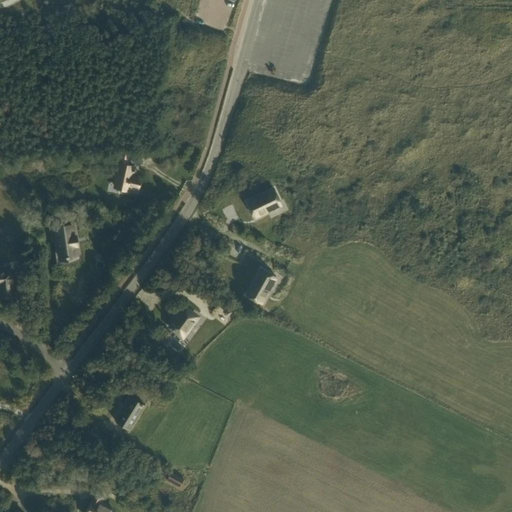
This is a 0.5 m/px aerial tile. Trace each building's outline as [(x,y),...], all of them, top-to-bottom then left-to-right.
[(119,164),(120,164),(117,179),(115,187),(120,188),(129,190),(129,187),(138,189),(138,187),(140,186),(141,185),(141,183),(141,182),(140,180),(140,178),(132,176),(134,167),(127,165),(129,155),(122,153),(119,164)] [(274,189),(247,202),(255,217),(282,205),(274,189)] [(62,229),(56,229),(57,236),(60,258),(73,256),(77,256),(76,246),(78,245),(76,236),(74,236),(73,227),(62,229)] [(5,271),(0,271),(0,284),(1,296),(11,295),(13,295),(13,284),(12,271),(11,271),(11,264),(4,265),(5,271)] [(261,267),(246,294),(262,303),(277,276),(261,267)] [(210,276),(206,272),(202,275),(206,280),(210,276)] [(288,312),(291,307),(282,301),(278,306),(288,312)] [(182,337),(197,317),(185,308),(170,328),(182,337)] [(232,312),(228,309),(224,314),(228,317),(232,312)] [(127,397),(123,405),(125,406),(116,422),(130,430),(145,405),(128,394),(127,397)] [(180,488),(185,479),(171,472),(166,481),(180,488)] [(115,511),(100,504),(104,496),(97,492),(92,500),(85,511),(115,511)]
